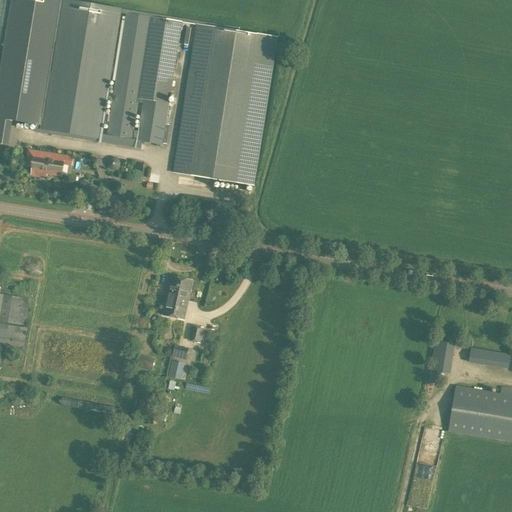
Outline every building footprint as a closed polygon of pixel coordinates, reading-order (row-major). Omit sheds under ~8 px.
[(39,126),(61,4),(57,3),(37,0),(11,0),(0,66),(0,119),(36,126),(39,126)] [(36,126),(35,132),(141,149),(142,142),(132,140),(106,136),(101,136),(121,13),(126,14),(126,13),(152,17),(182,22),(182,23),(196,25),(196,24),(239,31),(240,28),(67,0),(57,0),(57,3),(61,4),(39,126),(36,126)] [(182,23),(182,22),(152,17),(126,13),(126,14),(106,136),(132,140),(142,142),(163,145),(163,144),(166,144),(169,125),(166,125),(169,103),(181,30),(182,23)] [(254,186),(278,37),(239,31),(196,24),(196,25),(172,173),(254,186)] [(33,167),(32,174),(41,175),(41,172),(61,176),(63,164),(71,165),(72,157),(28,150),(26,166),(33,167)] [(167,295),(188,300),(193,281),(172,276),(167,295)] [(0,321),(25,326),(29,299),(0,293),(0,321)] [(184,320),(188,300),(167,295),(163,315),(184,320)] [(0,349),(23,353),(27,328),(0,323),(0,349)] [(200,344),(204,328),(192,325),(189,341),(200,344)] [(186,360),(188,349),(174,345),(172,357),(186,360)] [(509,368),(511,353),(470,348),(468,363),(509,368)] [(151,372),(154,358),(139,355),(136,369),(151,372)] [(181,380),(185,364),(173,361),(169,377),(181,380)] [(437,384),(439,373),(429,372),(427,383),(437,384)] [(495,392),(456,386),(448,432),(511,442),(511,389),(501,387),(500,390),(496,389),(495,392)]
